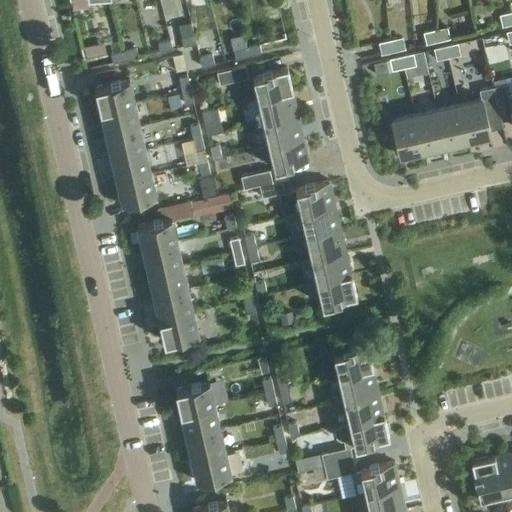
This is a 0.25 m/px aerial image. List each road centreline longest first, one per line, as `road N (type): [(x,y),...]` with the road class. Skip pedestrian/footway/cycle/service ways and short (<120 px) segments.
road 1 (unclassified): [(147,511),(28,0)]
road 2 (residential): [(511,172),(394,199),(364,189),(315,0)]
road 3 (residential): [(433,511),(418,448),(425,433),(511,407)]
